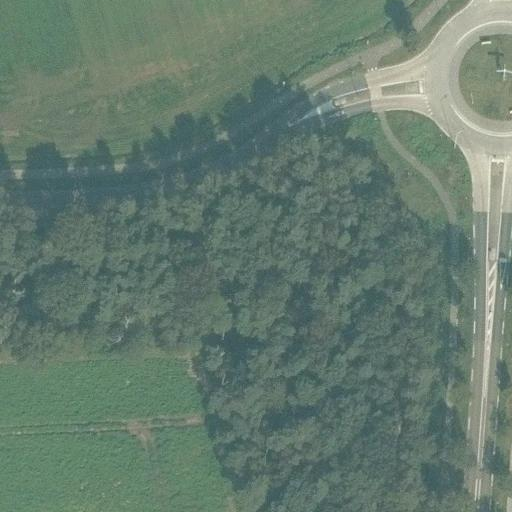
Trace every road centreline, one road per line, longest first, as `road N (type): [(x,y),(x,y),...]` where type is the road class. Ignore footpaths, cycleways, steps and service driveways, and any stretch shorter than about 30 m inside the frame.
road 1 (tertiary): [(0,204),(141,192),(210,173),(299,122)]
road 2 (primary): [(478,145),(486,364)]
road 3 (primary): [(486,364),(511,197)]
road 4 (tertiary): [(435,64),(370,78),(299,122)]
road 5 (primary): [(472,511),(486,364)]
road 6 (tertiary): [(299,122),(437,105)]
